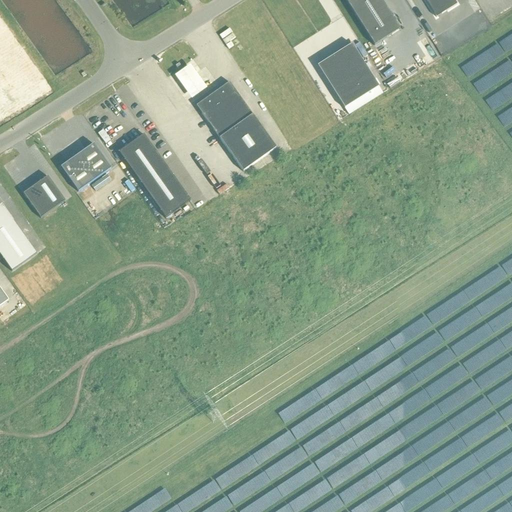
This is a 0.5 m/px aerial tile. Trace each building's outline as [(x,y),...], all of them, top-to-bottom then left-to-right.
[(344,0),(374,47),(400,31),(380,0),(344,0)] [(453,0),(424,0),(436,18),(457,5),(453,0)] [(351,45),(317,66),(344,110),(379,88),(351,45)] [(496,45),(460,68),(466,78),(502,55),(496,45)] [(472,83),(477,94),(511,75),(511,67),(510,63),(472,83)] [(171,77),(188,103),(204,92),(186,66),(171,77)] [(276,149),(229,83),(196,107),(243,173),(276,149)] [(511,83),(484,102),(491,112),(511,98),(511,83)] [(501,126),(511,120),(511,107),(496,116),(501,126)] [(118,153),(165,220),(190,202),(144,135),(118,153)] [(111,170),(94,145),(61,168),(78,193),(111,170)] [(48,177),(23,195),(40,220),(65,202),(48,177)] [(37,255),(2,206),(0,207),(0,256),(12,273),(37,255)] [(511,260),(501,266),(506,275),(511,272),(511,260)] [(486,277),(492,286),(505,277),(499,268),(486,277)] [(438,331),(444,341),(511,298),(511,285),(438,331)] [(0,307),(8,301),(0,289),(0,307)] [(426,316),(433,325),(445,317),(439,308),(426,316)] [(413,333),(415,332),(416,335),(430,328),(425,319),(410,327),(413,333)] [(511,332),(462,363),(468,373),(511,346),(511,332)] [(289,430),(294,439),(443,345),(437,335),(379,371),(380,373),(289,430)] [(403,392),(455,360),(449,351),(398,382),(403,392)] [(479,389),(511,369),(511,356),(474,379),(479,389)] [(373,434),(468,379),(462,369),(362,428),(365,432),(313,462),(318,470),(375,438),(373,434)] [(511,380),(486,396),(492,406),(511,393),(511,380)] [(315,391),(276,414),(282,424),(321,401),(315,391)] [(386,393),(300,446),(306,455),(391,402),(386,393)] [(466,411),(469,415),(460,421),(463,425),(490,408),(484,399),(466,411)] [(464,442),(465,445),(511,417),(511,404),(458,437),(461,442),(452,448),(455,454),(462,449),(460,445),(464,442)] [(498,452),(511,442),(511,435),(509,431),(491,442),(498,452)] [(289,434),(268,443),(270,448),(274,446),(276,451),(293,444),(289,434)] [(397,457),(403,466),(429,449),(423,440),(397,457)] [(273,467),(279,475),(305,457),(299,449),(273,467)] [(511,452),(503,458),(509,467),(511,465),(511,452)] [(302,484),(317,474),(310,465),(296,475),(302,484)] [(324,482),(313,488),(318,497),(329,491),(324,482)] [(352,486),(337,496),(343,505),(358,496),(352,486)] [(164,490),(142,501),(145,506),(148,504),(151,510),(170,500),(164,490)] [(247,499),(244,492),(240,493),(238,490),(227,495),(231,505),(247,499)] [(205,511),(223,511),(230,507),(224,498),(204,511),(205,511)] [(369,511),(373,510),(368,501),(350,511),(369,511)] [(259,511),(253,503),(239,511),(259,511)]
